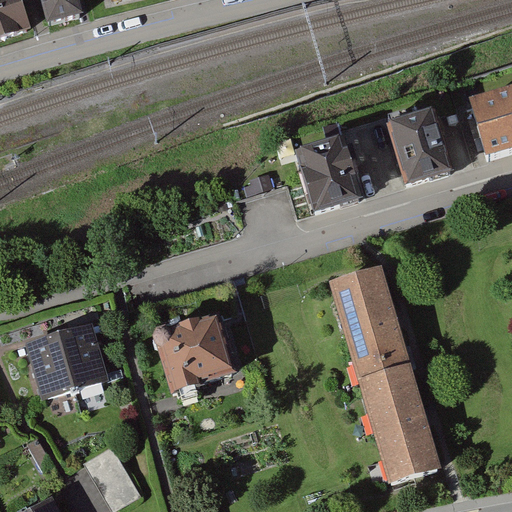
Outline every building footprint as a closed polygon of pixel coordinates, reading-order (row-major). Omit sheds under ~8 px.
[(0,0),(0,42),(31,34),(20,0),(0,0)] [(86,0),(46,0),(54,34),(92,25),(86,0)] [(114,0),(116,10),(160,0),(114,0)] [(511,95),(470,108),(487,163),(511,155),(511,95)] [(435,118),(389,132),(406,189),(451,176),(435,118)] [(341,142),(294,157),(313,218),(360,204),(341,142)] [(381,272),(329,288),(389,490),(441,474),(424,419),(405,353),(396,322),(381,272)] [(224,326),(160,345),(178,407),(210,397),(208,392),(241,383),(224,326)] [(99,335),(32,353),(47,408),(114,390),(99,335)] [(38,443),(27,449),(44,479),(55,473),(38,443)] [(113,450),(84,467),(110,511),(122,511),(142,500),(113,450)]
